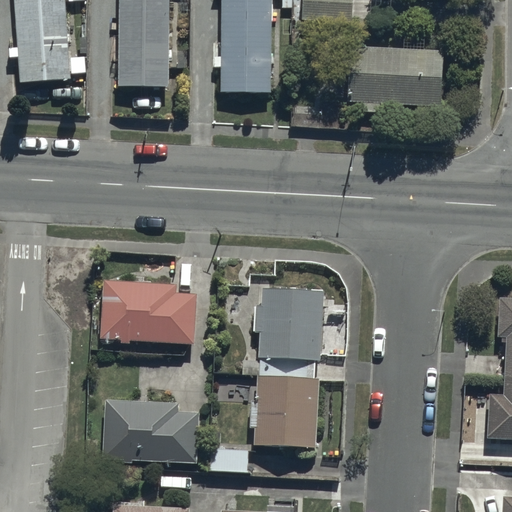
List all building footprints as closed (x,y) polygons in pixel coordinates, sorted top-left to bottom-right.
[(65,0),(14,0),(19,81),(70,78),(65,0)] [(166,0),(118,0),(117,86),(164,87),(166,0)] [(269,94),(269,0),(222,0),(222,93),(269,94)] [(354,29),(354,0),(303,0),(302,28),(354,29)] [(443,51),(348,46),(345,98),(441,103),(443,51)] [(194,340),(196,290),(174,289),(175,280),(102,276),(99,336),(121,337),(120,340),(130,341),(130,337),(194,340)] [(257,351),(256,374),(255,397),(251,397),(250,423),(255,423),(254,439),(316,443),(319,375),(315,375),(316,358),(320,358),(324,287),(263,284),(262,302),(255,301),(254,328),(258,328),(257,351)] [(511,435),(511,294),(498,294),(496,333),(506,334),(503,392),(489,391),(487,434),(511,435)] [(196,459),(198,411),(176,407),(177,401),(106,398),(103,455),(196,459)] [(511,511),(511,492),(503,492),(501,511),(511,511)] [(188,511),(189,504),(112,503),(111,511),(296,511),(296,508),(220,507),(219,511),(188,511)]
